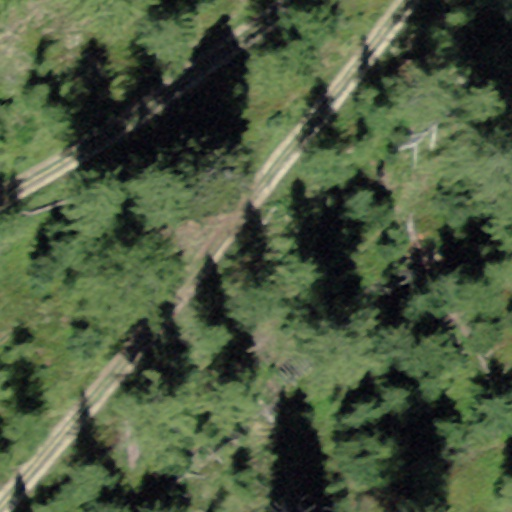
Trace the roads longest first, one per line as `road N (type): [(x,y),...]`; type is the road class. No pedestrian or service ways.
road 1 (track): [(0,509),(130,357),(406,0)]
road 2 (track): [(296,0),(0,199)]
